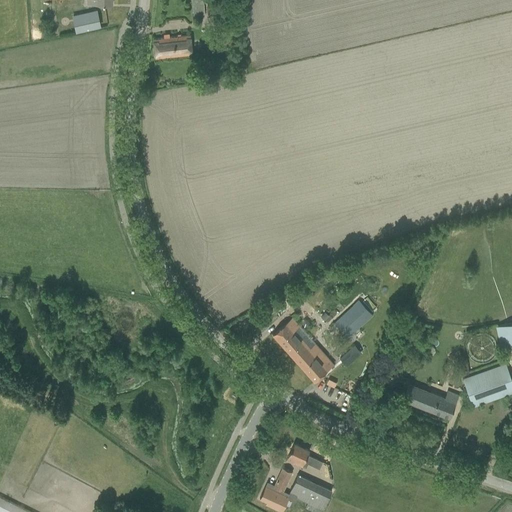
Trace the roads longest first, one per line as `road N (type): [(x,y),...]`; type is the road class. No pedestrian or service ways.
road 1 (tertiary): [(272,392),(161,274),(139,218),(129,120),(139,0)]
road 2 (tertiary): [(511,489),(325,421),(272,392)]
road 3 (tertiary): [(215,511),(272,392)]
